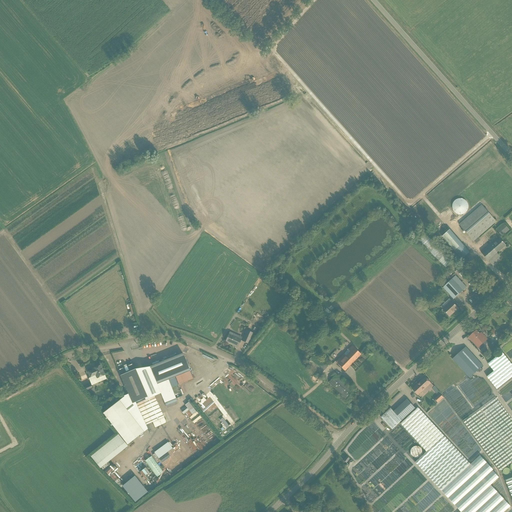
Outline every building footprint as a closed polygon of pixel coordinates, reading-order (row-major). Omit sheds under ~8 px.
[(96,181),(90,186),(93,189),(99,184),(96,181)] [(468,206),(468,205),(467,203),(466,202),(465,201),(465,200),(464,200),(463,199),(462,199),(461,199),(459,199),(457,199),(456,199),(456,200),(455,200),(454,201),(453,202),(453,203),(452,204),(452,205),(452,206),(452,207),(452,208),(453,210),(453,211),(454,211),(455,212),(455,213),(456,213),(457,214),(458,214),(460,214),(461,214),(462,214),(463,214),(464,213),(465,212),(466,212),(467,211),(467,210),(468,209),(468,208),(468,207),(468,206)] [(496,222),(482,205),(459,224),(474,241),(496,222)] [(510,230),(504,223),(496,230),(502,237),(510,230)] [(461,259),(469,254),(449,230),(442,236),(461,259)] [(447,269),(453,263),(428,236),(421,242),(447,269)] [(481,253),(490,262),(493,266),(502,259),(497,253),(506,246),(502,242),(499,238),(492,245),(491,244),(481,253)] [(467,287),(463,284),(456,276),(443,288),(454,299),(467,287)] [(458,309),(455,305),(451,301),(443,309),(446,313),(450,317),(450,316),(449,316),(454,311),(455,312),(458,309)] [(486,344),(485,342),(487,340),(484,337),(481,333),(480,334),(477,330),(468,338),(471,342),(472,341),(481,351),(485,348),(485,345),(486,344)] [(253,333),(247,331),(242,341),(248,344),(253,333)] [(234,345),(234,346),(238,348),(241,340),(233,336),(234,334),(229,332),(225,341),(233,345),(234,345)] [(294,338),(291,341),(297,348),(300,345),(294,338)] [(336,362),(341,367),(345,371),(361,354),(357,351),(352,346),(336,362)] [(483,366),(469,351),(466,347),(453,359),(470,378),(483,366)] [(497,390),(511,377),(511,364),(502,352),(488,364),(494,371),(486,377),(497,390)] [(150,367),(152,371),(165,403),(176,399),(171,387),(193,379),(183,353),(150,367)] [(319,376),(322,372),(328,366),(314,354),(305,364),(319,376)] [(132,404),(137,402),(147,397),(135,368),(133,364),(127,367),(124,368),(118,370),(132,404)] [(88,372),(90,377),(90,378),(95,376),(96,379),(97,379),(99,379),(99,377),(105,375),(102,370),(100,365),(93,369),(93,370),(88,372)] [(357,393),(336,374),(327,384),(348,403),(357,393)] [(425,377),(413,389),(416,393),(418,395),(422,391),(426,387),(427,385),(430,389),(433,386),(430,383),(429,381),(425,377)] [(163,417),(164,417),(154,396),(134,405),(144,426),(152,422),(155,428),(166,423),(163,417)] [(511,419),(495,397),(463,421),(500,471),(511,461),(511,419)] [(401,420),(414,408),(407,399),(394,412),(391,408),(381,417),(392,429),(402,420),(401,420)] [(127,445),(143,432),(119,400),(103,413),(127,445)] [(189,411),(193,415),(197,412),(189,402),(185,405),(189,411)] [(400,423),(427,451),(415,462),(441,491),(470,464),(444,435),(417,407),(400,423)] [(127,446),(118,434),(90,456),(100,469),(127,446)] [(170,443),(154,455),(159,461),(175,449),(170,443)] [(470,464),(441,491),(461,511),(491,485),(499,477),(480,456),(471,464),(470,464)] [(106,472),(111,477),(119,470),(114,465),(106,472)] [(145,472),(153,482),(159,477),(152,469),(150,470),(149,469),(145,472)] [(128,484),(134,489),(138,485),(132,480),(128,484)] [(503,511),(510,506),(491,485),(461,511),(503,511)]
